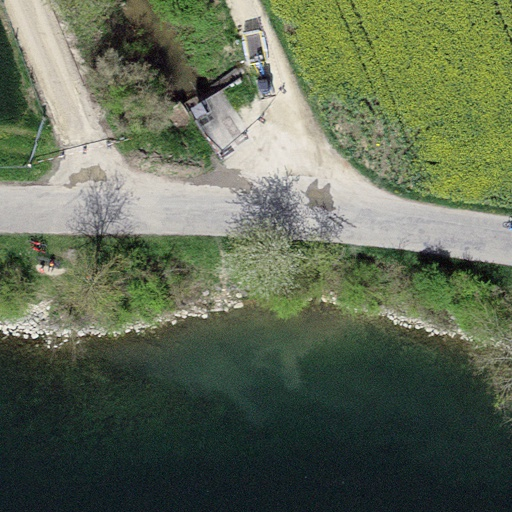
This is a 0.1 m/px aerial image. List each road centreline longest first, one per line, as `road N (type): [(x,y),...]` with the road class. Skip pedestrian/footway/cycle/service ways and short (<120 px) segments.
road 1 (unclassified): [(0,213),(299,228),(511,249)]
road 2 (track): [(299,228),(295,148),(238,0)]
road 3 (track): [(84,214),(78,142),(25,0)]
